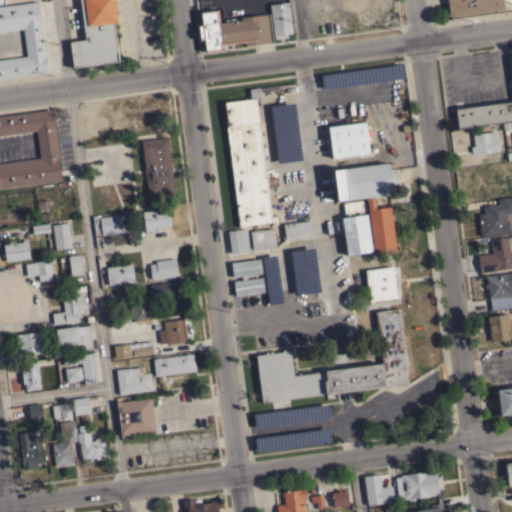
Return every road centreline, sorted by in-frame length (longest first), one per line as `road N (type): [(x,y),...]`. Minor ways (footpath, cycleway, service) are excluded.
road 1 (residential): [(0,95),(511,26)]
road 2 (residential): [(480,511),(413,0)]
road 3 (residential): [(0,501),(511,434)]
road 4 (residential): [(241,511),(175,0)]
